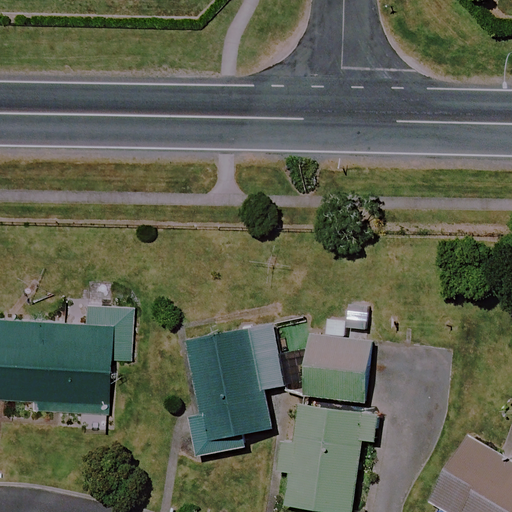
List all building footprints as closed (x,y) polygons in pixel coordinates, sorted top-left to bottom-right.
[(0,309),(0,389),(116,395),(118,353),(132,354),(135,302),(92,300),(92,315),(0,309)] [(275,318),(196,337),(222,449),(256,441),(253,429),(280,422),(271,387),(291,382),(275,318)] [(382,338),(318,330),(310,391),(374,399),(382,338)] [(372,409),(307,401),(302,440),(290,438),(287,467),(298,468),(294,503),(360,511),(372,409)] [(511,511),(511,450),(476,430),(435,498),(458,511),(511,511)]
